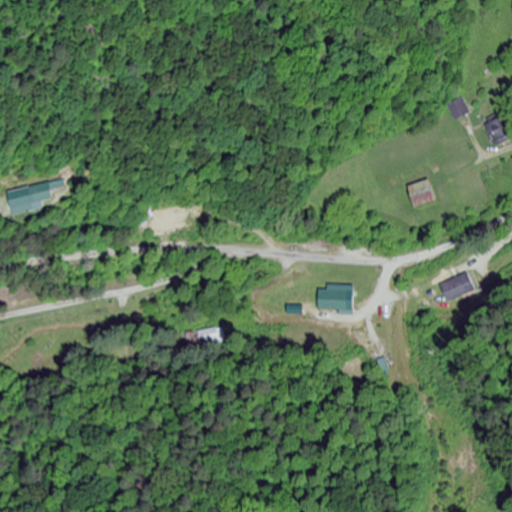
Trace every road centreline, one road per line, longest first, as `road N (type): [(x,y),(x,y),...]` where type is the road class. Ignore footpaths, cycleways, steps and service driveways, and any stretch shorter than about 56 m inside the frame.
road 1 (residential): [(511,215),(403,261),(126,252),(0,265)]
road 2 (residential): [(230,251),(188,269),(0,309)]
